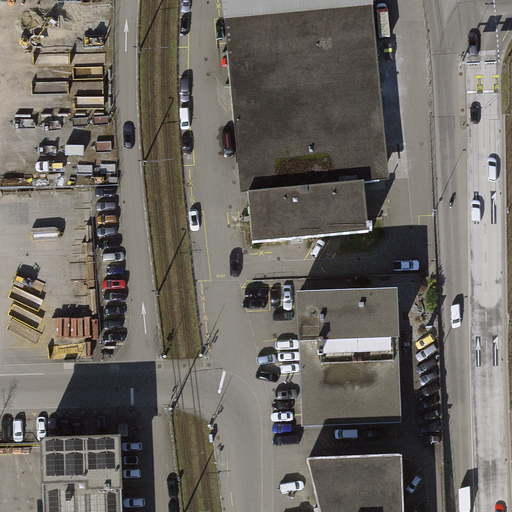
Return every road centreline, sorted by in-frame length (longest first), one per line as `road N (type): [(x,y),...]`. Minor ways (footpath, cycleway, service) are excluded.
road 1 (secondary): [(480,511),(457,16)]
road 2 (unclassified): [(154,387),(130,125),(130,0)]
road 3 (unclassified): [(248,511),(235,402),(218,389),(154,387)]
road 4 (unclassified): [(0,395),(154,387)]
